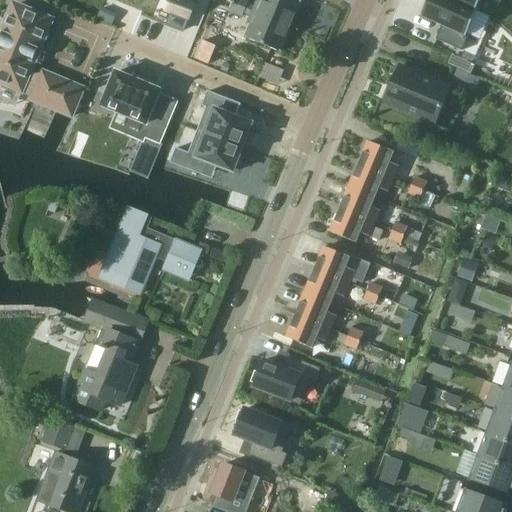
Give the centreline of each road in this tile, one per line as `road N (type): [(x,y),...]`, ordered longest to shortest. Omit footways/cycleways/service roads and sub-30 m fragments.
road 1 (tertiary): [(153,511),(318,116)]
road 2 (residential): [(118,40),(318,116)]
road 3 (tertiary): [(318,116),(368,0)]
